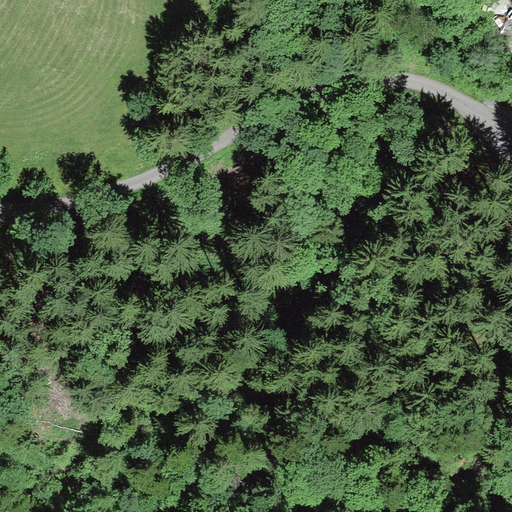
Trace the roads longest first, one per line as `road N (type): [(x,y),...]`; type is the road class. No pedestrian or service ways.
road 1 (unclassified): [(441,89),(368,83),(303,96),(221,151),(122,185),(0,199)]
road 2 (unclassified): [(441,89),(218,0)]
